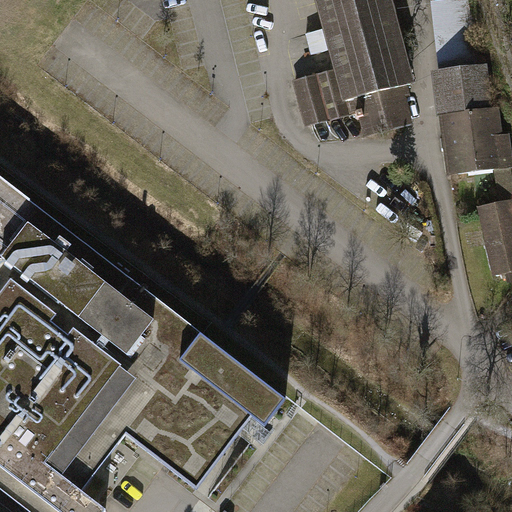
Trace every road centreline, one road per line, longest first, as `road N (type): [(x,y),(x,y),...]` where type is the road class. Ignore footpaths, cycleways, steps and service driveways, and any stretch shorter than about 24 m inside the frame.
road 1 (residential): [(438,165),(462,303),(494,367)]
road 2 (residential): [(494,367),(376,511)]
